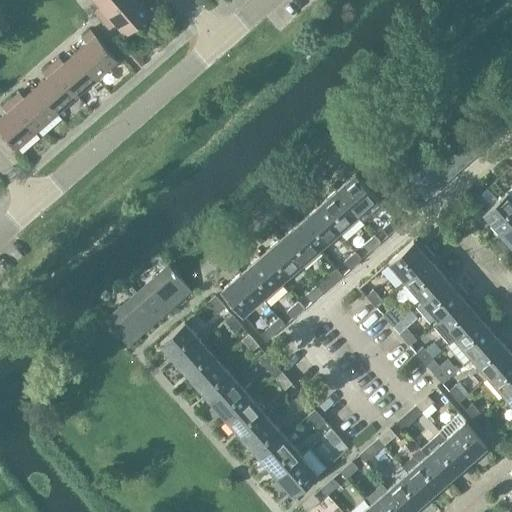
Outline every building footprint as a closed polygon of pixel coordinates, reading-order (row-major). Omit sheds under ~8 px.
[(94,13),(102,22),(126,0),(93,0),(100,8),(94,13)] [(137,0),(126,0),(102,22),(108,29),(114,24),(126,37),(151,15),(137,0)] [(86,44),(74,54),(97,79),(117,61),(90,31),(81,39),(86,44)] [(59,58),(50,66),(77,97),(97,79),(74,54),(63,64),(59,58)] [(46,78),(34,89),(56,114),(77,97),(50,66),(42,73),(46,78)] [(19,93),(9,101),(36,132),(56,114),(34,89),(24,98),(19,93)] [(511,115),(511,111),(499,97),(488,107),(503,124),(511,115)] [(36,132),(9,101),(1,108),(6,113),(0,118),(0,128),(17,149),(36,132)] [(473,122),(464,131),(480,149),(490,141),(473,122)] [(464,131),(454,139),(471,157),(480,149),(464,131)] [(454,139),(445,148),(462,166),(471,157),(454,139)] [(445,148),(436,156),(453,174),(462,166),(445,148)] [(436,156),(427,164),(444,183),(453,174),(436,156)] [(427,164),(417,173),(434,191),(444,183),(427,164)] [(434,191),(417,173),(409,180),(425,199),(434,191)] [(336,192),(357,216),(362,222),(370,215),(372,218),(384,208),(356,175),(336,192)] [(511,195),(508,191),(483,212),(500,231),(511,221),(511,195)] [(336,192),(317,208),(338,232),(357,216),(336,192)] [(317,208),(298,225),(319,249),(338,232),(317,208)] [(382,229),(388,235),(400,225),(394,219),(382,229)] [(511,221),(500,231),(511,244),(511,221)] [(298,225),(279,241),(300,265),(319,249),(298,225)] [(363,245),(369,252),(381,241),(375,235),(363,245)] [(413,241),(389,262),(406,281),(430,260),(435,256),(425,245),(421,249),(415,242),(418,239),(417,238),(414,241),(413,241)] [(279,241),(260,258),(281,282),(300,265),(279,241)] [(343,262),(349,269),(361,258),(355,252),(343,262)] [(260,258),(241,274),(262,299),(281,282),(260,258)] [(406,281),(423,301),(447,279),(430,260),(406,281)] [(169,267),(137,295),(159,320),(191,292),(169,267)] [(325,279),(331,285),(342,275),(336,268),(325,279)] [(262,299),(241,274),(221,291),(242,316),(262,299)] [(423,301),(439,320),(463,298),(468,294),(458,283),(453,287),(447,279),(423,301)] [(305,295),(311,302),(323,291),(318,284),(305,295)] [(367,295),(377,306),(383,300),(373,289),(367,295)] [(159,320),(137,295),(106,322),(127,347),(159,320)] [(225,308),(215,296),(209,302),(219,313),(225,308)] [(449,344),(456,339),(480,318),(480,317),(484,313),(475,302),(470,306),(463,298),(439,320),(432,325),(449,344)] [(286,312),(292,318),(304,308),(298,301),(286,312)] [(383,314),(394,326),(400,320),(390,308),(383,314)] [(242,327),(232,315),(225,321),(236,333),(242,327)] [(267,328),(273,335),(285,325),(279,318),(267,328)] [(456,339),(472,358),(496,337),(480,318),(456,339)] [(160,344),(177,363),(202,342),(185,322),(160,344)] [(400,333),(410,345),(417,339),(406,327),(400,333)] [(259,346),(248,334),(242,340),(252,352),(259,346)] [(472,358),(489,377),(511,356),(511,354),(496,337),(472,358)] [(177,363),(194,382),(218,361),(202,342),(177,363)] [(417,352),(427,364),(434,358),(423,346),(417,352)] [(275,365),(265,353),(259,359),(269,371),(275,365)] [(511,356),(489,377),(505,396),(511,389),(511,356)] [(440,365),(433,371),(438,377),(443,383),(450,377),(459,369),(449,358),(440,365)] [(194,382),(211,401),(235,380),(218,361),(194,382)] [(292,384),(281,372),(275,378),(285,389),(292,384)] [(211,401),(227,420),(251,398),(235,380),(211,401)] [(450,390),(460,402),(466,396),(456,384),(450,390)] [(309,403),(298,391),(292,397),(302,409),(309,403)] [(428,395),(417,405),(423,412),(434,402),(428,395)] [(227,420),(244,439),(268,417),(251,398),(227,420)] [(466,410),(476,421),(483,415),(473,404),(466,410)] [(325,422),(315,410),(308,416),(319,428),(325,422)] [(409,411),(397,421),(404,429),(415,418),(409,411)] [(244,439),(260,458),(285,436),(268,417),(244,439)] [(465,422),(445,439),(467,464),(486,446),(465,422)] [(482,429),(493,440),(500,434),(489,422),(482,429)] [(390,428),(378,438),(385,445),(396,435),(390,428)] [(342,441),(332,429),(325,435),(336,447),(342,441)] [(439,432),(421,447),(422,448),(421,449),(427,455),(448,480),(467,464),(445,439),(439,432)] [(260,458),(277,476),(301,455),(285,436),(260,458)] [(371,444),(359,455),(365,462),(377,451),(371,444)] [(402,466),(407,472),(429,497),(448,480),(427,455),(421,449),(402,466)] [(301,455),(277,476),(294,496),(318,475),(301,455)] [(352,461),(340,471),(347,479),(358,468),(352,461)] [(407,472),(388,489),(408,511),(411,511),(429,497),(407,472)] [(333,478),(321,488),(328,495),(339,485),(333,478)] [(408,511),(388,489),(369,505),(375,511),(408,511)] [(314,494),(302,505),(308,511),(320,502),(314,494)]
